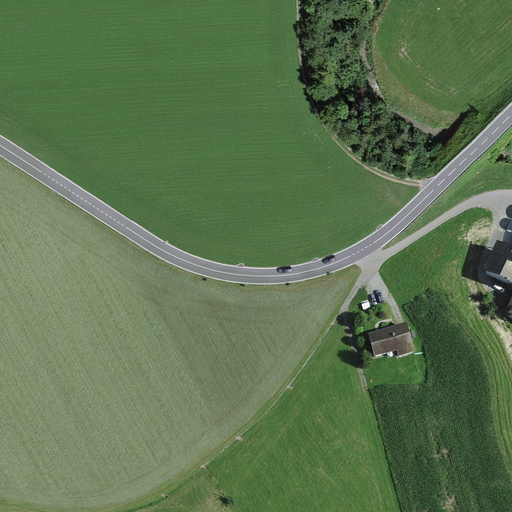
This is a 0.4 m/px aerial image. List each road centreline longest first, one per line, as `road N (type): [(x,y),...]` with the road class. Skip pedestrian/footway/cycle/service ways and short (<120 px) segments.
road 1 (primary): [(361,250),(283,275),(193,264),(0,145)]
road 2 (track): [(438,185),(385,175),(340,145),(313,104),(298,0)]
road 3 (primary): [(511,113),(361,250)]
road 4 (residential): [(369,265),(475,201),(511,195)]
